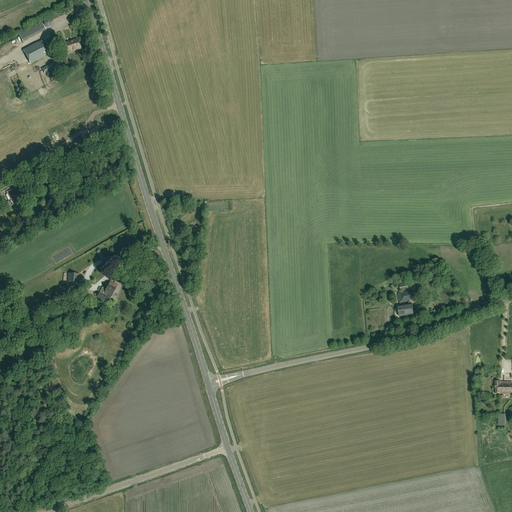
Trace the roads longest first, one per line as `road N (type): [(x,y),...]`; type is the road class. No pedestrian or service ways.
road 1 (secondary): [(208,383),(87,0)]
road 2 (unclassified): [(208,383),(424,336),(511,299)]
road 3 (unclassified): [(47,511),(227,448)]
